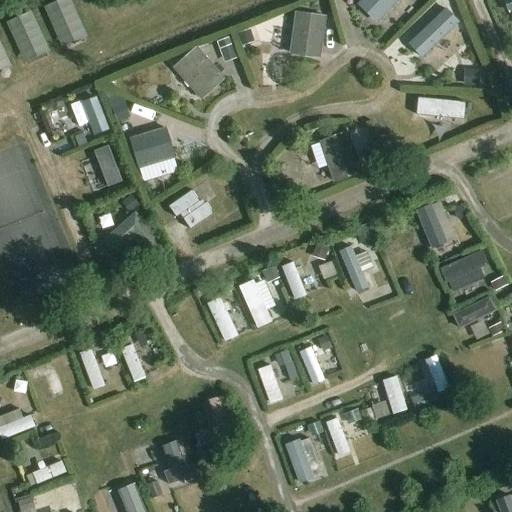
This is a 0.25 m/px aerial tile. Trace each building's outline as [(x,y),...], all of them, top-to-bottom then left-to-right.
[(361,0),(357,5),(377,24),(399,0),(361,0)] [(409,45),(423,59),(459,24),(446,9),(409,45)] [(295,13),(289,55),(321,59),(326,17),(295,13)] [(251,30),(237,34),(241,47),(255,43),(251,30)] [(218,42),(216,43),(224,64),(238,59),(229,38),(227,39),(226,36),(217,40),(218,42)] [(197,47),(173,68),(201,101),(226,80),(197,47)] [(464,70),(463,87),(479,88),(480,71),(464,70)] [(97,98),(82,103),(94,134),(95,137),(108,132),(110,131),(97,98)] [(418,98),(416,115),(464,120),(466,103),(418,98)] [(112,108),(117,123),(131,118),(125,103),(112,108)] [(130,139),(139,169),(175,158),(166,128),(130,139)] [(349,132),(319,142),(333,183),(363,173),(349,132)] [(83,134),(75,138),(79,148),(87,145),(83,134)] [(108,147),(94,152),(108,187),(122,182),(108,147)] [(375,147),(361,152),(365,163),(379,158),(375,147)] [(485,177),(499,216),(511,211),(511,174),(509,168),(485,177)] [(192,191),(169,207),(176,218),(180,215),(190,230),(214,214),(206,203),(205,204),(202,206),(200,202),(192,191)] [(420,207),(435,245),(460,235),(444,197),(420,207)] [(461,205),(453,208),(458,220),(466,217),(461,205)] [(136,213),(102,241),(115,256),(134,240),(147,256),(162,243),(136,213)] [(387,237),(399,265),(411,260),(399,232),(387,237)] [(358,242),(344,247),(359,289),(373,284),(358,242)] [(312,257),(324,262),(329,248),(317,243),(312,257)] [(449,279),(495,261),(489,247),(443,264),(449,279)] [(297,257),(285,262),(299,297),(312,292),(297,257)] [(262,272),(267,284),(280,278),(275,267),(262,272)] [(491,284),(496,292),(508,285),(504,277),(491,284)] [(196,290),(199,297),(210,293),(208,286),(196,290)] [(465,325),(502,307),(495,292),(458,310),(465,325)] [(228,337),(240,331),(222,296),(210,301),(228,337)] [(489,329),(492,337),(505,332),(501,324),(489,329)] [(511,341),(509,333),(466,348),(472,367),(504,356),(509,370),(511,368),(511,341)] [(139,340),(126,344),(136,379),(149,375),(139,340)] [(317,382),(330,377),(316,343),(304,348),(317,382)] [(99,386),(111,381),(96,344),(84,349),(99,386)] [(293,346),(281,349),(289,378),(301,375),(293,346)] [(444,351),(432,354),(440,389),(453,386),(444,351)] [(262,366),(274,401),(288,396),(276,361),(262,366)] [(38,375),(48,404),(61,400),(59,393),(69,390),(61,368),(38,375)] [(398,411),(413,406),(402,372),(387,376),(398,411)] [(212,396),(224,438),(240,434),(229,391),(212,396)] [(412,398),(417,411),(425,408),(420,395),(412,398)] [(390,397),(376,402),(382,415),(395,410),(390,397)] [(40,424),(36,410),(27,413),(25,405),(0,412),(0,421),(4,435),(40,424)] [(355,437),(370,432),(362,406),(347,411),(355,437)] [(341,453),(354,449),(343,413),(331,417),(341,453)] [(305,480),(327,471),(311,433),(289,441),(305,480)] [(172,479),(189,478),(187,443),(170,444),(172,479)] [(30,470),(34,481),(71,469),(67,456),(45,463),(46,465),(30,470)] [(129,491),(117,496),(123,511),(151,511),(136,474),(124,479),(129,491)] [(183,488),(191,511),(218,511),(207,479),(183,488)] [(511,511),(511,491),(502,495),(507,511),(511,511)] [(0,509),(16,506),(13,493),(0,495),(0,509)] [(36,493),(23,497),(27,511),(32,511),(41,510),(36,493)] [(453,511),(477,511),(475,500),(452,506),(453,511)]
